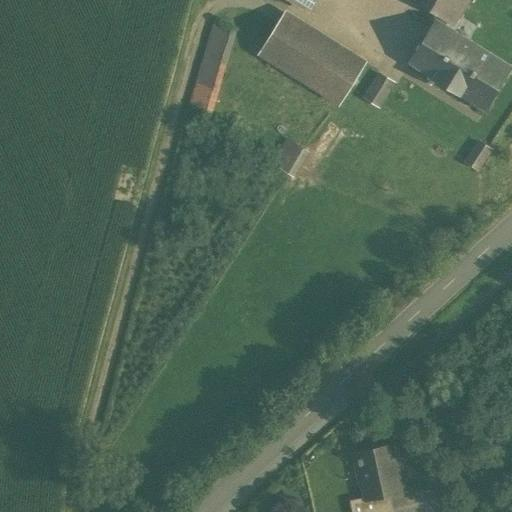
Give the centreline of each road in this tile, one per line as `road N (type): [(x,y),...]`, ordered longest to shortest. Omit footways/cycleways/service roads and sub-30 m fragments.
road 1 (track): [(77,511),(107,347),(204,0)]
road 2 (tertiary): [(511,224),(199,511)]
